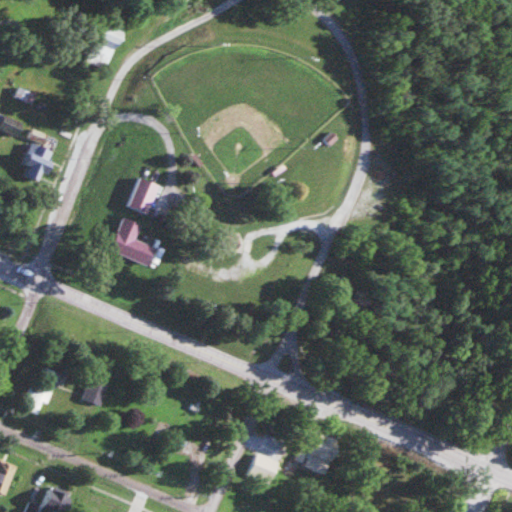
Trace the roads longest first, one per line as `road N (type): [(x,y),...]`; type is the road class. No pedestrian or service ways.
road 1 (secondary): [(0,264),(511,479)]
road 2 (residential): [(266,377),(349,184),(365,118)]
road 3 (residential): [(34,279),(100,107),(131,55)]
road 4 (residential): [(200,511),(0,426)]
road 5 (residential): [(206,511),(266,377)]
